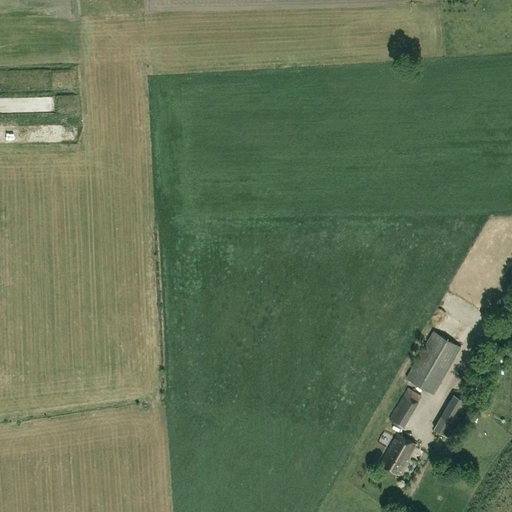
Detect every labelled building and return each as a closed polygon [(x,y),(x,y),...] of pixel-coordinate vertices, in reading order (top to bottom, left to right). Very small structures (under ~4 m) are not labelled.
[(80,80),(79,72),(68,74),(69,82),(80,80)] [(36,111),(35,95),(27,95),(26,87),(0,88),(0,98),(4,99),(4,106),(20,105),(20,112),(36,111)] [(434,331),(407,378),(435,393),(461,346),(434,331)] [(409,387),(389,419),(402,427),(422,395),(409,387)] [(472,403),(454,393),(434,428),(451,438),(472,403)] [(379,463),(399,474),(417,444),(397,433),(379,463)]
